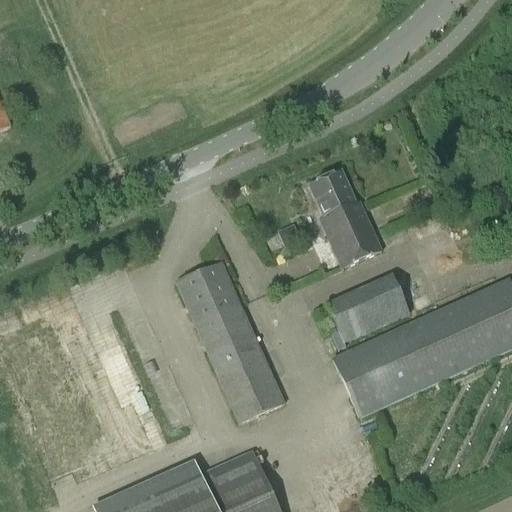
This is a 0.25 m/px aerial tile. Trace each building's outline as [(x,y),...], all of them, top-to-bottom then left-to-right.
[(0,134),(7,131),(9,130),(0,109),(0,134)] [(358,206),(354,207),(340,175),(307,189),(322,222),(318,223),(340,273),(380,255),(358,206)] [(220,267),(175,287),(238,428),(283,408),(220,267)] [(332,324),(342,347),(408,318),(392,281),(326,311),(332,324)] [(511,294),(507,284),(331,363),(358,421),(511,351),(511,294)] [(89,354),(129,457),(159,445),(111,322),(83,333),(91,354),(89,354)] [(101,400),(78,411),(106,470),(129,459),(101,400)] [(277,511),(251,453),(200,476),(194,462),(89,508),(90,511),(277,511)]
